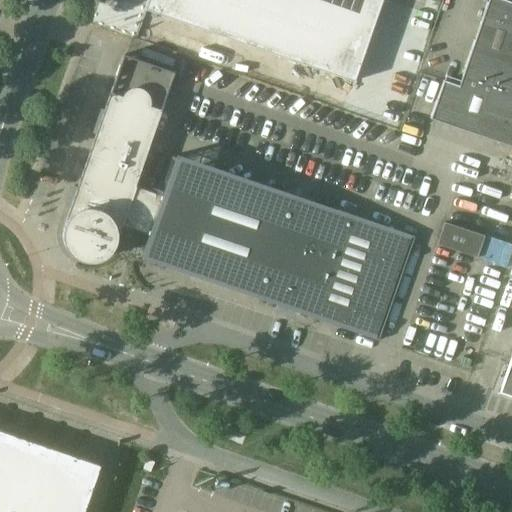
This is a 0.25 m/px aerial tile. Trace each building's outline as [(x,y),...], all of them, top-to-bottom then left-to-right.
[(147,0),(144,10),(353,82),(381,0),(147,0)] [(511,75),(511,3),(502,0),(492,0),(487,3),(467,60),(511,75)] [(123,222),(134,226),(146,190),(134,186),(173,73),(170,72),(126,57),(123,56),(70,208),(71,209),(65,227),(64,230),(63,233),(63,235),(63,238),(64,241),(65,244),(66,246),(67,249),(69,251),(71,253),(73,255),(75,257),(78,258),(80,259),(83,260),(86,260),(89,261),(91,260),(94,260),(97,259),(100,258),(102,257),(104,255),(106,253),(108,251),(110,249),(111,246),(112,244),(119,225),(120,226),(122,226),(123,222)] [(511,75),(467,60),(458,86),(443,81),(429,119),(511,147),(511,75)] [(146,190),(134,226),(145,230),(137,254),(301,311),(300,314),(378,341),(414,237),(336,210),(335,213),(171,156),(158,195),(146,190)] [(483,236),(444,223),(437,245),(476,258),(483,236)] [(511,396),(511,354),(499,392),(511,396)] [(83,511),(99,466),(0,431),(0,511),(83,511)]
